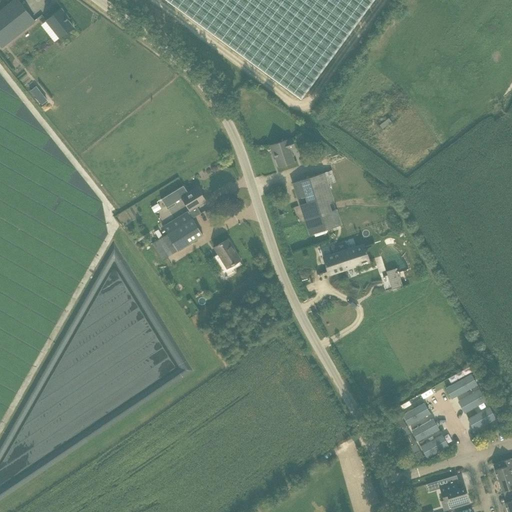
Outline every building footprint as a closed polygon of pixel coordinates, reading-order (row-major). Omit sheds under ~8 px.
[(13,0),(0,10),(0,46),(1,48),(35,21),(18,0),(13,0)] [(166,0),(301,99),(373,0),(166,0)] [(61,9),(53,15),(46,21),(60,38),(74,27),(65,17),(67,16),(61,9)] [(47,101),(35,86),(30,90),(42,105),(47,101)] [(295,149),(292,138),(270,146),(273,154),(274,154),(278,167),(295,161),(291,150),(295,149)] [(325,147),(322,148),(320,151),(321,155),(324,156),(328,155),(329,152),(328,149),(325,147)] [(302,180),(293,183),(298,198),(305,196),(307,202),(300,205),(305,221),(309,235),(314,234),(325,230),(341,225),(339,218),(325,175),(324,173),(302,180)] [(182,198),(190,211),(205,201),(197,188),(188,193),(183,186),(161,199),(166,208),(182,198)] [(167,235),(192,219),(187,211),(162,227),(167,235)] [(203,236),(192,219),(167,235),(177,252),(203,236)] [(217,254),(213,257),(226,277),(235,272),(233,269),(241,264),(239,260),(240,260),(227,239),(219,244),(214,248),(217,254)] [(355,248),(324,258),(325,263),(324,264),(325,267),(326,266),(328,271),(329,273),(343,269),(359,263),(359,264),(369,261),(366,253),(367,253),(366,249),(365,250),(364,246),(355,249),(355,248)] [(397,268),(386,271),(392,289),(402,286),(397,268)] [(476,367),(471,370),(476,379),(481,377),(476,367)] [(474,384),(468,373),(446,385),(452,396),(474,384)] [(491,394),(486,384),(481,387),(486,397),(491,394)] [(484,402),(478,390),(455,403),(461,414),(484,402)] [(501,411),(495,402),(490,405),(496,414),(501,411)] [(402,415),(408,426),(431,414),(425,403),(402,415)] [(494,419),(488,408),(465,420),(471,431),(494,419)] [(407,427),(401,418),(396,421),(401,430),(407,427)] [(411,431),(418,443),(440,430),(434,419),(411,431)] [(416,444),(410,434),(405,437),(411,447),(416,444)] [(421,448),(427,459),(449,447),(443,436),(421,448)] [(420,451),(415,454),(420,463),(425,460),(420,451)] [(498,481),(511,476),(510,469),(511,468),(511,458),(502,461),(504,466),(494,469),(498,481)] [(454,476),(438,481),(439,486),(440,488),(442,496),(444,501),(441,501),(444,510),(467,503),(469,501),(466,493),(467,493),(466,491),(465,489),(462,490),(462,488),(460,480),(455,482),(454,476)] [(508,490),(510,495),(511,494),(511,476),(498,481),(501,492),(508,490)]
